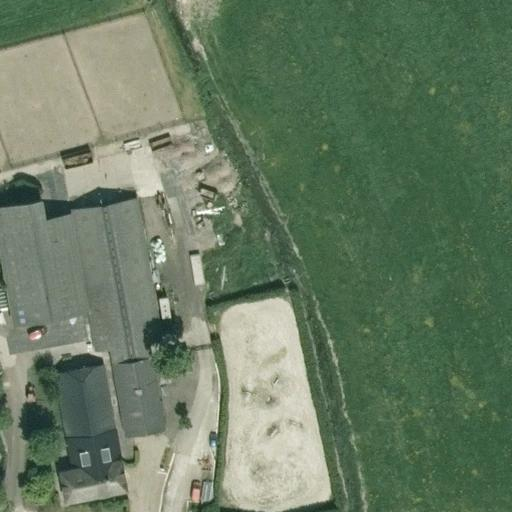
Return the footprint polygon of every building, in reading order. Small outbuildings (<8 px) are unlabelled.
[(39,198),(0,204),(0,253),(13,324),(86,311),(68,213),(42,217),(39,198)] [(163,429),(147,341),(161,338),(135,198),(70,209),(95,350),(108,348),(124,436),(163,429)] [(237,257),(222,263),(243,315),(258,309),(237,257)] [(178,371),(190,368),(187,352),(174,354),(178,371)] [(64,500),(124,489),(102,364),(54,372),(71,468),(59,471),(64,500)] [(308,465),(230,467),(231,503),(309,501),(308,465)] [(332,493),(331,468),(310,469),(311,494),(332,493)]
